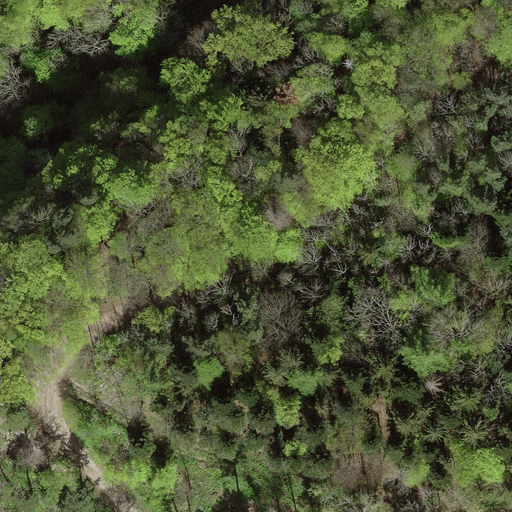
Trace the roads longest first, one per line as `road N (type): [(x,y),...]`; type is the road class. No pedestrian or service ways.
road 1 (track): [(48,390),(80,341),(122,312),(264,252),(449,92),(511,71)]
road 2 (track): [(128,511),(65,446),(48,390)]
